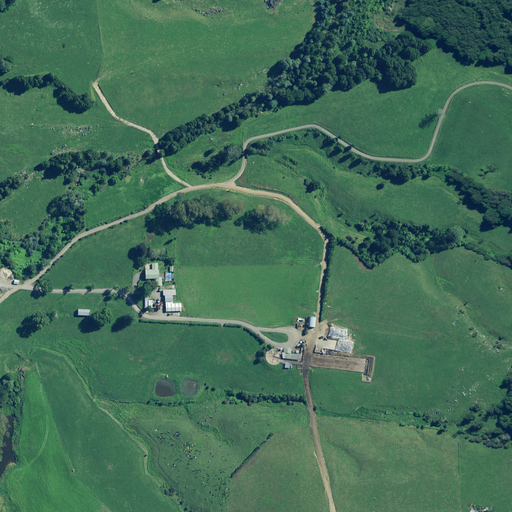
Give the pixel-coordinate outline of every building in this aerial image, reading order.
[(158,277),(157,263),(151,264),(152,270),(145,270),(145,279),(155,279),(156,286),(162,286),(161,277),(158,277)] [(175,295),(175,290),(163,290),(163,295),(164,295),(164,302),(172,301),(172,295),(175,295)] [(153,308),(153,300),(149,300),(149,295),(145,295),(145,308),(153,308)] [(172,304),(172,302),(165,303),(165,312),(181,311),(180,303),(172,304)] [(283,353),(282,353),(281,352),(282,358),(300,360),(299,355),(291,354),(291,350),(291,349),(284,348),(283,353)]
